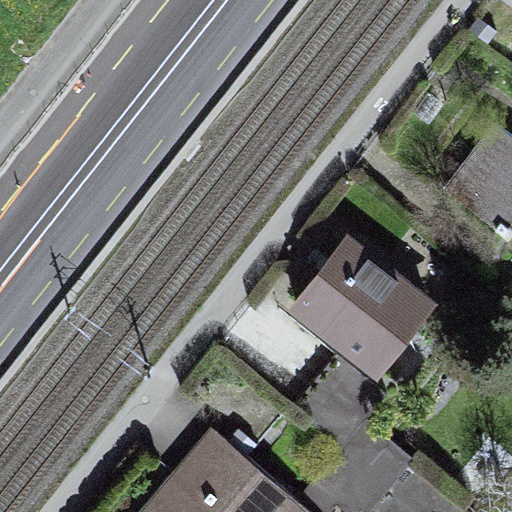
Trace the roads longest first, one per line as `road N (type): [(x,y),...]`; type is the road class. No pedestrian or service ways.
road 1 (residential): [(71,511),(480,0)]
road 2 (primary): [(213,0),(0,269)]
road 3 (track): [(94,0),(0,118)]
